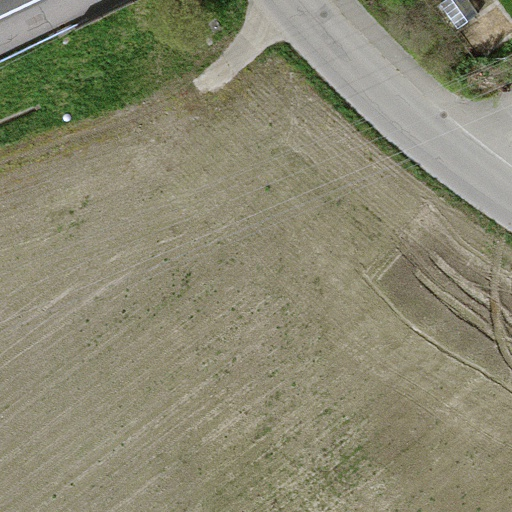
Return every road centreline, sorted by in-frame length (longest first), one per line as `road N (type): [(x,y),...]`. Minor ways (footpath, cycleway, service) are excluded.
road 1 (unclassified): [(298,0),(369,81),(511,188)]
road 2 (track): [(277,0),(242,54),(198,91)]
